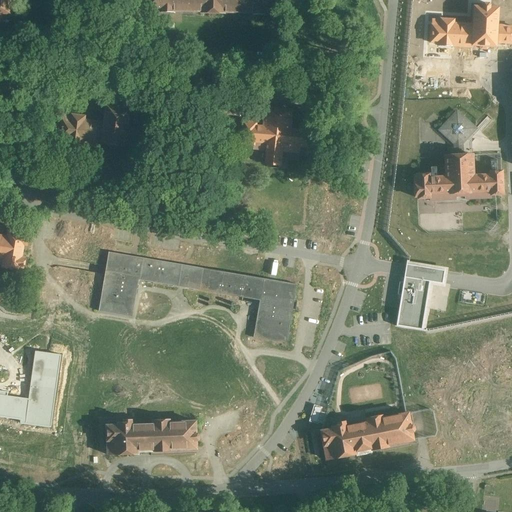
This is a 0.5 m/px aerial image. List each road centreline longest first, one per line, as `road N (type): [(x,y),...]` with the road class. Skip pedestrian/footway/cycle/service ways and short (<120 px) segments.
road 1 (residential): [(0,204),(357,270),(387,113)]
road 2 (residential): [(387,113),(280,102),(176,106),(0,85)]
road 3 (residential): [(511,464),(236,490)]
road 4 (residential): [(236,490),(81,495),(0,484)]
road 5 (residential): [(236,490),(321,368)]
